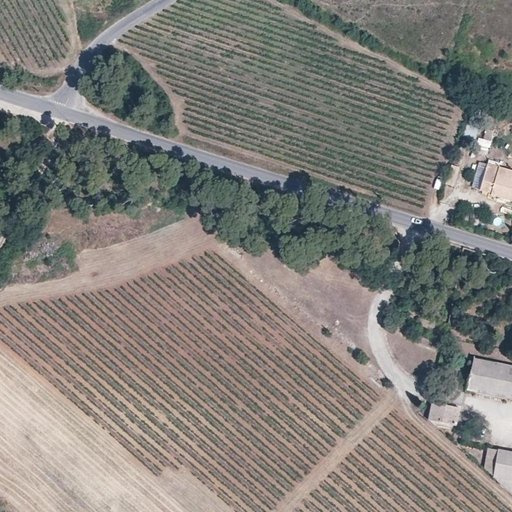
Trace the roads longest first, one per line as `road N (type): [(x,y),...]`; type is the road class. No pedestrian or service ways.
road 1 (tertiary): [(64,110),(511,254)]
road 2 (unclassified): [(166,0),(87,57),(64,110)]
road 3 (track): [(64,110),(53,161),(0,245)]
